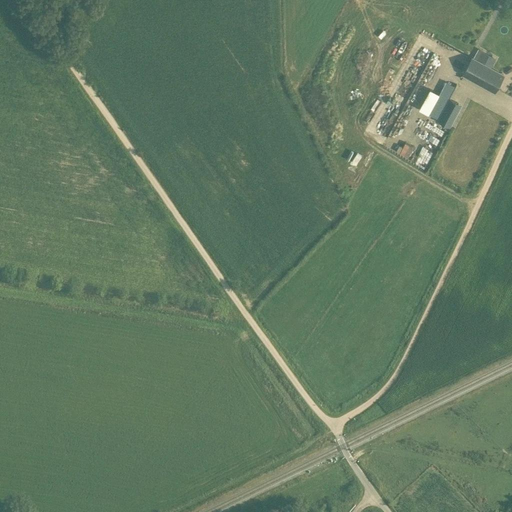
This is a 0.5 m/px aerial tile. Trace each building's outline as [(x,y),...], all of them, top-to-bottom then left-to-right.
[(497,88),(505,74),(491,67),(496,58),(482,51),(477,59),(472,56),(461,75),(494,93),(497,88)] [(430,88),(419,108),(429,113),(440,94),(430,88)] [(443,106),(436,118),(438,119),(437,121),(450,128),(462,105),(449,98),(445,106),(443,106)] [(409,156),(414,146),(405,141),(400,152),(409,156)] [(425,146),(418,159),(426,164),(433,151),(425,146)]
